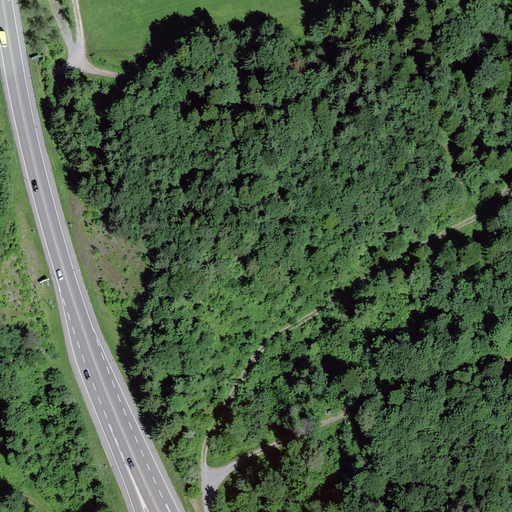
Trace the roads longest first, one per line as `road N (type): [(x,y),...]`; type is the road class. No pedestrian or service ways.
road 1 (trunk): [(132,465),(69,296),(2,0)]
road 2 (track): [(511,185),(491,208),(276,337),(247,367),(203,452),(210,511)]
road 3 (track): [(75,61),(118,76),(244,72),(479,0)]
road 4 (track): [(203,478),(414,387),(511,360)]
road 5 (track): [(0,84),(75,61),(76,0)]
